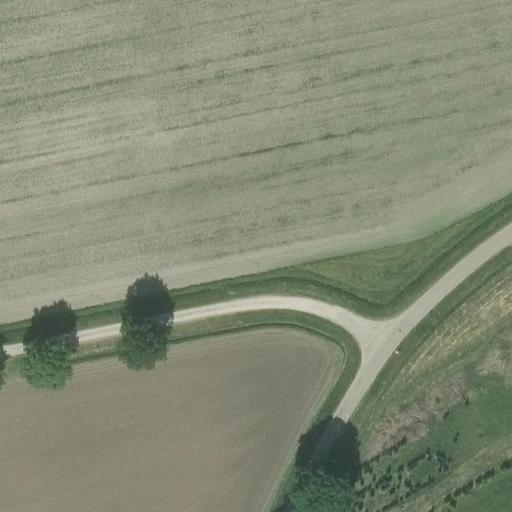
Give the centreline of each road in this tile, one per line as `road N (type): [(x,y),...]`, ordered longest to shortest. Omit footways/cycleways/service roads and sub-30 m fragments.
road 1 (track): [(0,354),(275,303),(312,308),(382,343)]
road 2 (unclassified): [(297,511),(382,343),(511,236)]
